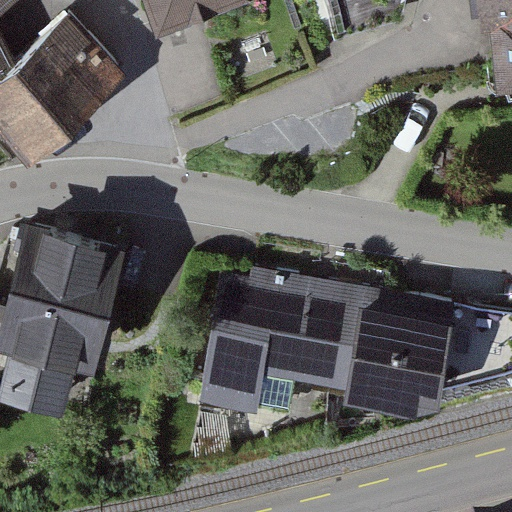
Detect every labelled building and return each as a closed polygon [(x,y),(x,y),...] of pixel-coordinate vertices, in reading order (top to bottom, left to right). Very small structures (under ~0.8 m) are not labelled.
[(0,0),(0,134),(33,169),(128,87),(70,21),(12,70),(0,41),(0,18),(21,0),(0,0)] [(148,0),(155,18),(206,0),(148,0)] [(511,0),(475,0),(489,79),(511,74),(511,0)] [(124,240),(23,212),(0,296),(0,333),(10,336),(0,372),(0,391),(61,407),(74,358),(91,362),(124,240)] [(281,282),(216,271),(194,397),(248,406),(256,359),(342,374),(340,386),(432,402),(447,314),(373,301),(376,287),(283,270),(281,282)] [(474,319),(473,360),(511,360),(511,303),(458,303),(458,319),(474,319)]
